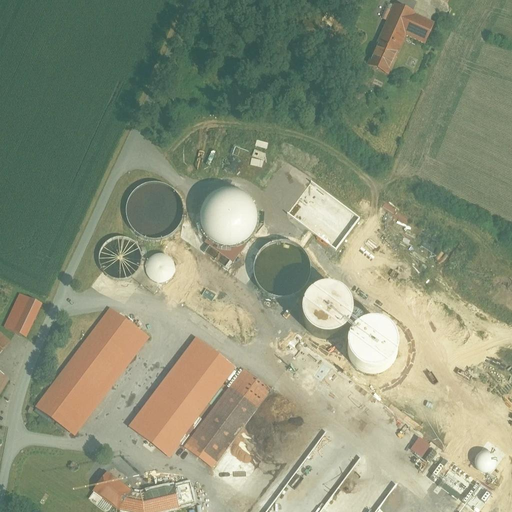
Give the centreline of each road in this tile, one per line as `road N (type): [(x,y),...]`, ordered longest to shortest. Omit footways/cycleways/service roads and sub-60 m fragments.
road 1 (residential): [(0,503),(20,399),(194,0)]
road 2 (unknown): [(135,511),(132,474),(9,457)]
